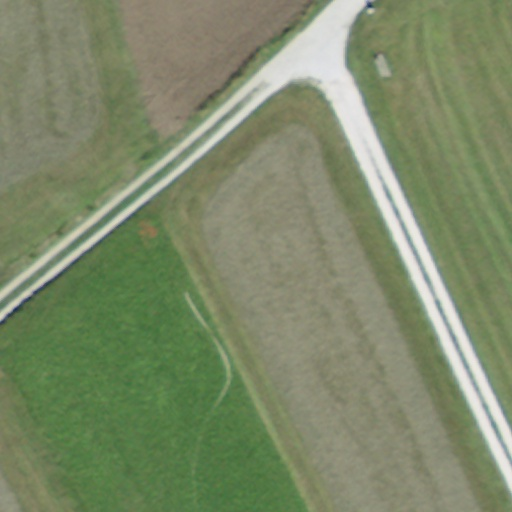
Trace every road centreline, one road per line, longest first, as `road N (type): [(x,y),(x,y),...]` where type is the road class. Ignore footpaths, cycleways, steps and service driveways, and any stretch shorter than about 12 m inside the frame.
road 1 (track): [(358,0),(0,304)]
road 2 (track): [(317,36),(511,461)]
